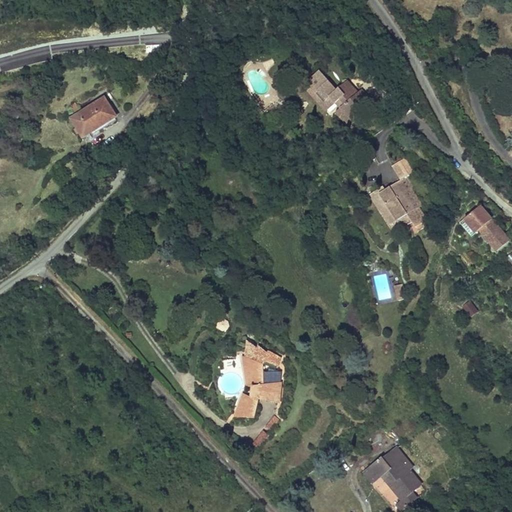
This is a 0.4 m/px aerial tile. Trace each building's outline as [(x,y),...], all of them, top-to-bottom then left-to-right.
[(315,63),(300,77),(311,88),(313,86),(319,92),(315,96),(322,104),(329,97),(333,102),(337,106),(335,108),(347,121),(361,108),(348,94),(354,88),(341,75),(333,83),(315,63)] [(311,88),(300,77),(297,80),(324,110),(333,102),(329,97),(322,104),(315,96),(319,92),(313,86),(311,88)] [(348,94),(361,108),(371,99),(358,85),(354,88),(348,94)] [(90,93),(55,115),(65,132),(75,126),(76,128),(102,112),(90,93)] [(347,121),(335,108),(331,112),(343,125),(347,121)] [(377,211),(384,206),(394,221),(400,229),(410,221),(405,213),(409,210),(398,195),(405,191),(397,181),(382,192),(377,195),(379,198),(372,203),(377,211)] [(367,196),(372,203),(379,198),(377,195),(382,192),(379,187),(367,196)] [(485,199),(475,206),(488,221),(491,219),(497,213),(485,199)] [(384,206),(377,211),(388,225),(394,221),(384,206)] [(462,218),(474,233),(479,229),(488,221),(475,206),(462,218)] [(488,221),(479,229),(498,251),(510,241),(491,219),(488,221)] [(398,278),(400,288),(409,286),(407,276),(398,278)] [(473,318),(479,309),(468,300),(461,309),(473,318)] [(226,326),(226,321),(223,318),(218,318),(214,321),(214,326),(218,329),(222,329),(226,326)] [(276,407),(278,375),(272,375),(274,371),(275,372),(278,363),(266,357),(265,359),(256,352),(255,354),(247,347),(245,363),(244,362),(245,391),(248,391),(248,396),(251,396),(250,402),(247,401),(242,399),(235,415),(246,420),(245,423),(252,422),(254,411),(252,411),(257,401),(263,403),(276,407)] [(246,420),(235,415),(242,399),(240,398),(231,422),(245,423),(246,420)] [(275,435),(284,426),(275,417),(266,427),(275,435)] [(405,417),(391,427),(400,439),(414,429),(405,417)] [(261,454),(273,442),(263,431),(251,444),(261,454)] [(400,501),(405,507),(416,499),(410,492),(419,485),(408,470),(410,467),(395,448),(386,454),(389,458),(383,462),(381,458),(379,457),(363,469),(374,482),(380,477),(400,501)] [(374,482),(363,469),(359,473),(369,485),(374,482)] [(400,511),(405,507),(400,501),(395,505),(400,511)]
